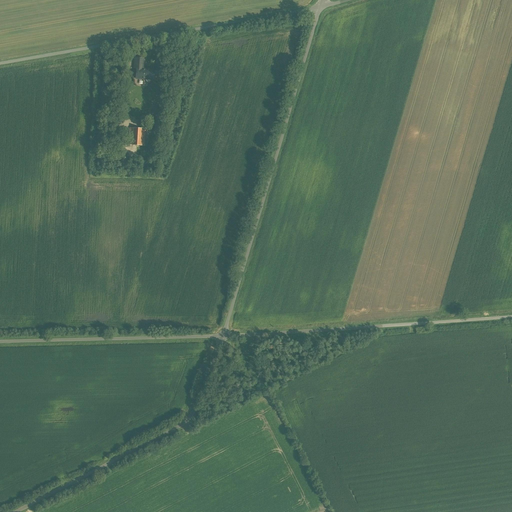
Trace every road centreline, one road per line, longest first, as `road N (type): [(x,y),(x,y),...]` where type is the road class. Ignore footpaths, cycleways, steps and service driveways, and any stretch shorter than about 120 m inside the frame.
road 1 (unclassified): [(320,6),(222,335)]
road 2 (unclassified): [(320,6),(0,60)]
road 3 (unclassified): [(222,335),(511,316)]
road 4 (unclassified): [(222,335),(187,419),(12,511)]
road 5 (unclassified): [(0,340),(222,335)]
